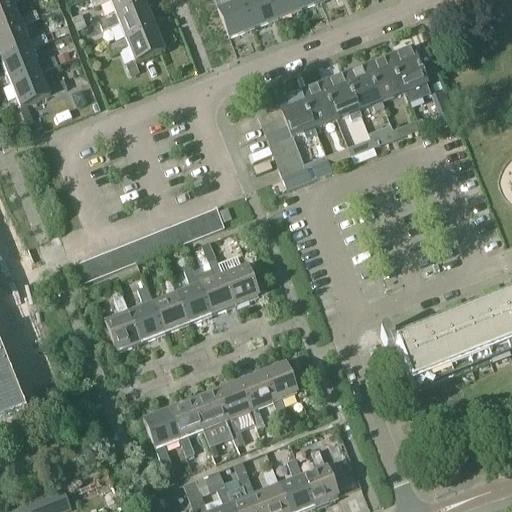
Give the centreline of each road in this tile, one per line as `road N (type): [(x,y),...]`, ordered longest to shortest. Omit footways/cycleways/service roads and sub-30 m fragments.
road 1 (residential): [(200,91),(237,194),(98,249),(58,146)]
road 2 (residential): [(200,91),(415,12)]
road 3 (residential): [(58,146),(200,91)]
